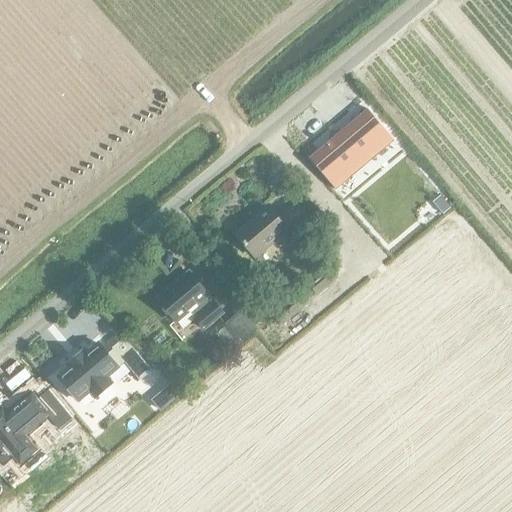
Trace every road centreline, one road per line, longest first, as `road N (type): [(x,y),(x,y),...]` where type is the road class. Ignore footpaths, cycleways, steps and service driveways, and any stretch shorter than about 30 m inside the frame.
road 1 (unclassified): [(0,349),(420,0)]
road 2 (track): [(347,60),(511,255)]
road 3 (unknown): [(272,123),(344,201),(374,247)]
